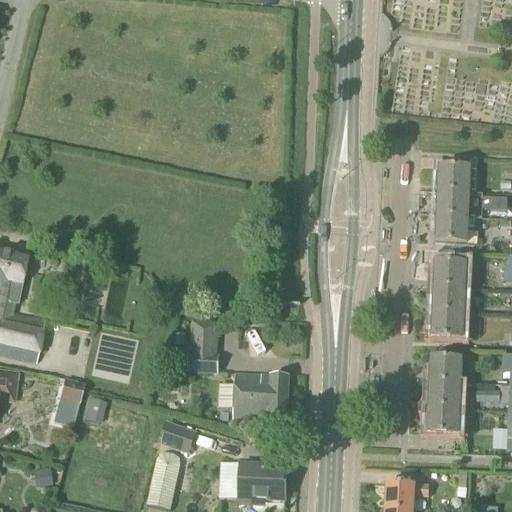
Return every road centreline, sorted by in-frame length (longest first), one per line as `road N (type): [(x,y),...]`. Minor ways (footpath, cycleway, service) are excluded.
road 1 (residential): [(334,439),(400,442),(414,153)]
road 2 (primary): [(351,55),(327,203),(336,404)]
road 3 (primary): [(336,404),(354,259),(351,55)]
